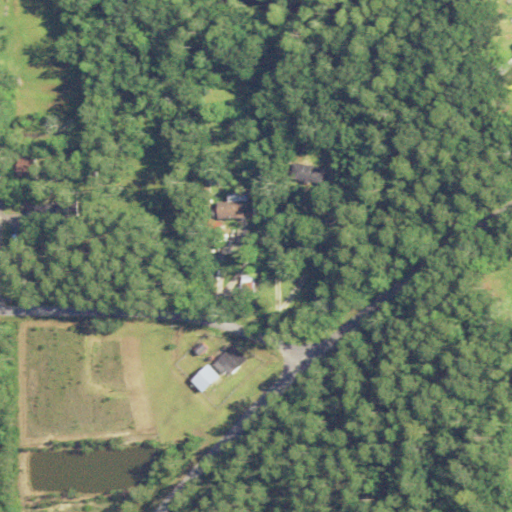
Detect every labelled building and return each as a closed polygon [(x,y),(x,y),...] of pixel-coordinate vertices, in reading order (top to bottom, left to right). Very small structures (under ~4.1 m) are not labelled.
[(511,68),(499,77),(495,71),(511,58),(511,68)] [(17,180),(17,156),(37,156),(37,164),(37,181),(17,180)] [(311,182),(310,184),(306,183),(306,182),(292,180),(295,163),(326,168),(323,185),(311,182)] [(52,228),(52,223),(30,225),(28,206),(77,201),(79,219),(68,220),(69,226),(52,228)] [(214,237),(204,237),(202,204),(254,201),(255,218),(245,218),(246,235),(238,235),(237,219),(213,221),(214,237)] [(195,351),(202,344),(208,350),(200,357),(195,351)] [(227,371),(224,374),(215,363),(234,345),(248,360),(231,376),(227,371)] [(192,382),(210,366),(222,378),(204,395),(192,382)]
